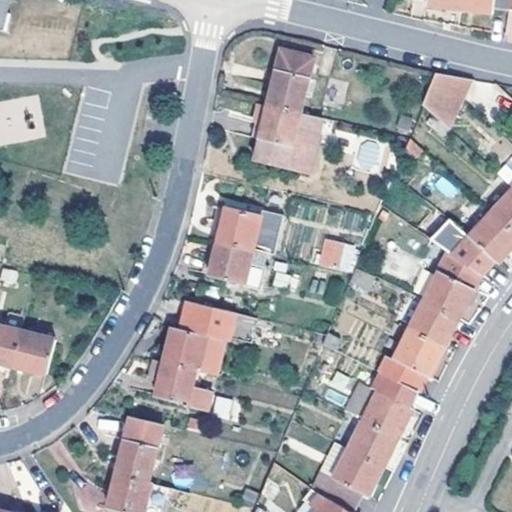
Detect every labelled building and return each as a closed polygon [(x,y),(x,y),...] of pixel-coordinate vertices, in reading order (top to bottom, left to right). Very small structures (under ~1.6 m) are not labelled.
[(0,0),(0,31),(1,31),(9,0),(0,0)] [(424,6),(456,11),(457,0),(414,0),(424,2),(424,6)] [(505,12),(505,0),(457,0),(456,11),(489,15),(491,10),(505,12)] [(275,48),(266,82),(261,101),(293,109),(298,95),(306,56),(275,48)] [(471,82),(432,74),(418,108),(449,135),(463,103),(471,82)] [(0,142),(44,134),(37,97),(9,102),(14,127),(0,129),(0,142)] [(293,109),(261,101),(260,103),(253,101),(249,115),(256,117),(251,136),(246,158),(302,172),(314,127),(291,121),(293,109)] [(317,116),(293,109),(291,121),(314,127),(317,116)] [(256,117),(249,115),(245,134),(251,136),(256,117)] [(358,166),(376,169),(380,144),(362,141),(358,166)] [(508,192),(511,194),(511,164),(497,180),(508,192)] [(511,194),(508,192),(488,213),(511,235),(511,194)] [(261,252),(266,252),(275,219),(221,204),(211,239),(246,248),(261,252)] [(511,243),(511,235),(488,213),(466,237),(464,239),(487,260),(492,265),(505,251),(511,243)] [(427,239),(444,251),(474,272),(487,260),(464,239),(466,237),(445,217),(427,239)] [(203,267),(211,239),(204,237),(196,265),(203,267)] [(241,266),(246,248),(211,239),(203,267),(202,271),(251,284),(256,269),(241,266)] [(317,267),(334,271),(342,247),(324,242),(317,267)] [(256,269),(261,252),(246,248),(241,266),(256,269)] [(419,299),(454,318),(464,299),(477,274),(474,272),(444,251),(419,299)] [(477,274),(482,277),(489,269),(492,265),(487,260),(474,272),(477,274)] [(364,293),(373,275),(352,263),(348,274),(344,285),(364,293)] [(419,299),(404,330),(439,348),(448,330),(454,318),(419,299)] [(168,324),(159,356),(191,366),(209,370),(219,337),(225,338),(232,311),(184,300),(178,326),(168,324)] [(14,331),(0,327),(0,363),(6,365),(14,331)] [(404,330),(381,374),(412,390),(421,373),(425,375),(439,348),(404,330)] [(14,331),(6,365),(39,373),(47,339),(14,331)] [(322,335),(319,343),(334,350),(339,339),(324,331),(322,335)] [(159,356),(150,355),(145,376),(154,378),(152,391),(202,405),(207,384),(187,380),(191,366),(159,356)] [(359,419),(394,437),(408,409),(404,407),(412,390),(381,374),(375,371),(368,387),(373,391),(359,419)] [(343,411),(359,419),(373,391),(368,387),(358,382),(343,411)] [(230,418),(232,399),(214,397),(212,416),(230,418)] [(123,440),(115,473),(147,481),(155,447),(162,421),(132,413),(130,413),(123,440)] [(359,419),(344,448),(379,467),(387,452),(394,437),(359,419)] [(307,485),(347,511),(349,511),(359,494),(365,495),(379,467),(344,448),(331,442),(316,470),(307,485)] [(147,481),(115,473),(106,508),(126,511),(141,511),(150,482),(147,481)] [(313,508),(310,511),(347,511),(307,485),(299,496),(313,508)]
